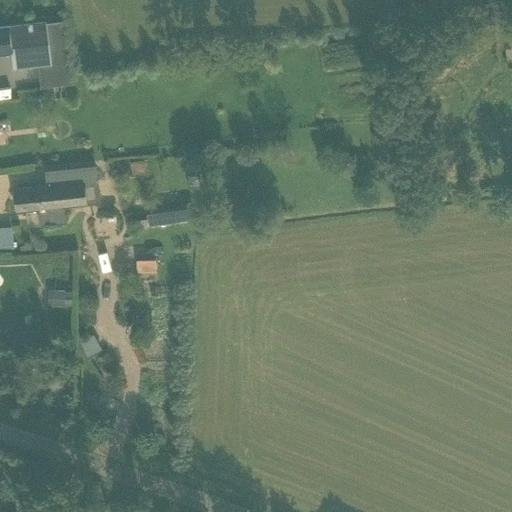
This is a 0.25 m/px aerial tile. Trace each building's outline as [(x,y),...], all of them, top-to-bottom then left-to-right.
[(0,26),(0,53),(11,52),(13,68),(51,63),(46,21),(5,26),(0,26)] [(72,168),(46,170),(48,184),(15,188),(17,209),(39,206),(41,222),(64,220),(62,207),(86,204),(84,184),(98,182),(96,165),(77,167),(72,168)] [(192,203),(146,209),(149,229),(195,222),(192,203)] [(0,225),(0,247),(14,247),(13,225),(0,225)] [(158,271),(158,258),(139,258),(139,272),(158,271)] [(65,305),(65,289),(50,288),(49,304),(65,305)] [(101,348),(92,334),(79,342),(87,356),(101,348)] [(0,347),(0,364),(18,367),(20,347),(0,344),(0,347)]
